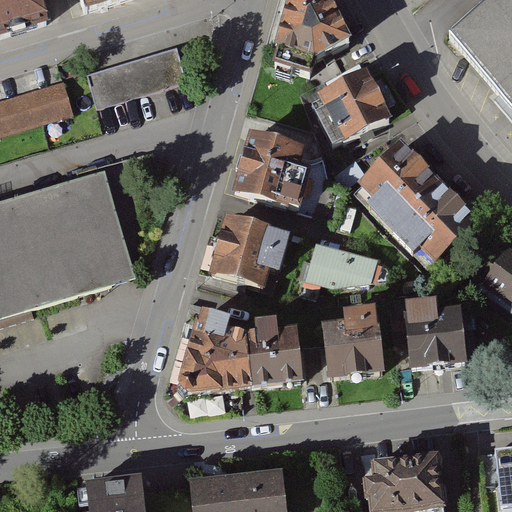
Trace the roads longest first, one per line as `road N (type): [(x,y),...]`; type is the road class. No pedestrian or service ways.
road 1 (residential): [(138,453),(138,404),(255,0)]
road 2 (residential): [(511,410),(138,453)]
road 3 (residential): [(0,69),(239,0)]
road 4 (residential): [(511,191),(425,92),(373,0)]
road 5 (residential): [(138,453),(0,467)]
